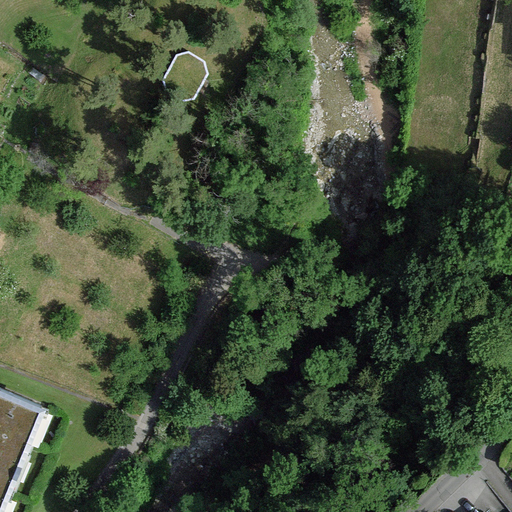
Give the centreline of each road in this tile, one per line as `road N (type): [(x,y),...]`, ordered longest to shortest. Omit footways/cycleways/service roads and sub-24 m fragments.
road 1 (residential): [(82,511),(146,419),(233,265)]
road 2 (residential): [(421,511),(511,422)]
